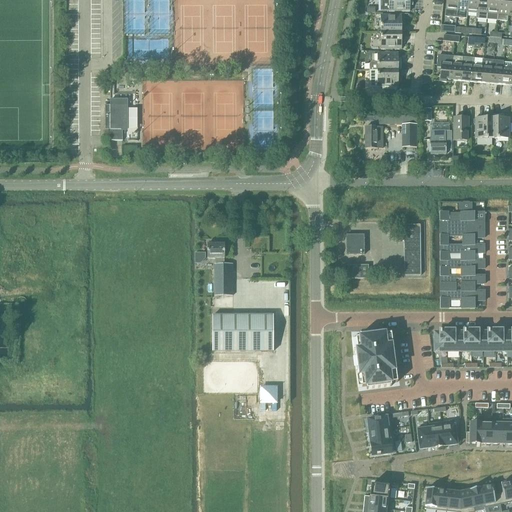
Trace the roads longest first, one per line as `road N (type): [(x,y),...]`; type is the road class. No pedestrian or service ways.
road 1 (tertiary): [(84,185),(301,179)]
road 2 (unclassified): [(301,179),(511,182)]
road 3 (residential): [(428,0),(416,101),(511,101)]
road 4 (unclassified): [(316,511),(315,318)]
road 5 (tertiary): [(301,179),(315,153),(336,0)]
road 6 (residential): [(315,318),(490,317)]
road 7 (unclassified): [(315,318),(314,206),(301,179)]
